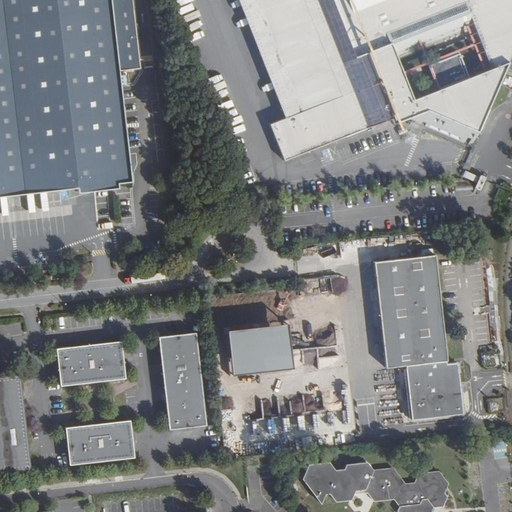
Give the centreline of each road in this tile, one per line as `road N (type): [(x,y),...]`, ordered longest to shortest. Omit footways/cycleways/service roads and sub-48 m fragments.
road 1 (unclassified): [(0,500),(186,479),(213,484),(227,511)]
road 2 (unclassified): [(183,280),(220,279),(257,262),(259,238),(234,229),(195,269)]
road 3 (unclassified): [(0,301),(183,280)]
